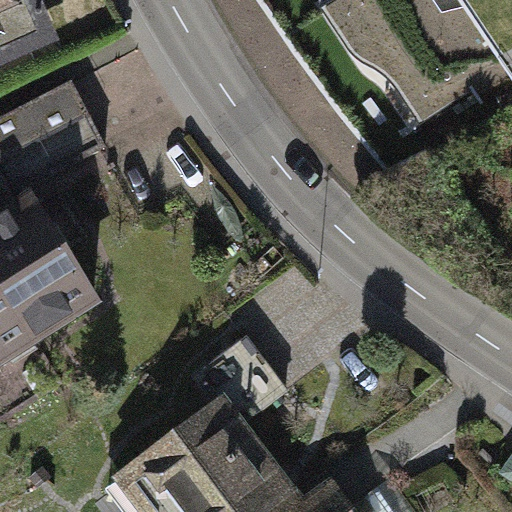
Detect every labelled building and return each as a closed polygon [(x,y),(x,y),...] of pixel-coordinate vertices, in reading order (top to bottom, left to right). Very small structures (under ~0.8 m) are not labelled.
[(41,0),(15,0),(18,7),(0,14),(0,70),(59,42),(41,0)] [(0,0),(0,14),(18,7),(15,0),(0,0)] [(69,86),(0,121),(0,161),(85,118),(69,86)] [(0,209),(0,362),(97,304),(29,192),(0,209)] [(307,408),(253,343),(198,389),(225,422),(135,496),(146,511),(267,511),(296,491),(260,446),(307,408)] [(267,511),(363,511),(350,496),(329,511),(312,511),(296,491),(267,511)]
